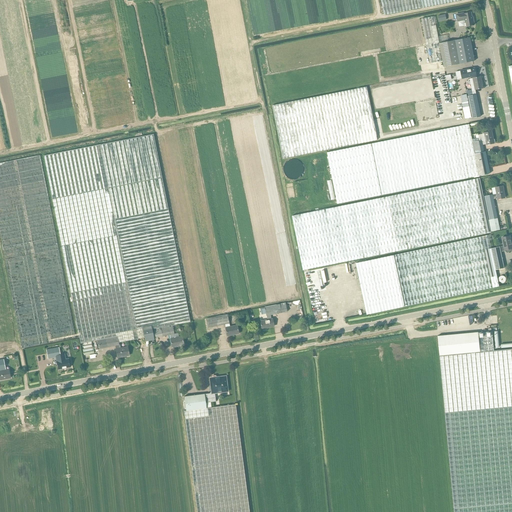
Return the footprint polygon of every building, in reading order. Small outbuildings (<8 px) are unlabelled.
[(381,0),(384,15),(422,8),(460,1),(460,0),(461,0),(462,1),(465,0),(381,0)] [(466,23),(467,26),(475,25),(474,19),(473,19),(472,12),(464,14),(464,13),(457,14),(458,21),(465,20),(465,23),(466,23)] [(442,61),(444,67),(475,61),(470,37),(440,43),(434,17),(422,19),(430,64),(442,61)] [(475,68),(460,71),(462,78),(462,79),(463,78),(476,76),(475,68)] [(471,85),(472,90),(475,90),(483,88),(481,76),(473,78),(474,84),(471,85)] [(367,87),(272,105),(283,159),(377,140),(367,87)] [(467,94),(460,95),(465,119),(471,118),(467,96),(467,94)] [(476,94),(467,96),(472,119),(481,117),(481,116),(478,104),(476,94)] [(469,124),(327,152),(337,204),(445,182),(479,176),(490,173),(486,151),(484,152),(483,145),(487,144),(487,145),(494,143),(495,142),(495,139),(493,139),(492,131),(484,133),(482,134),(478,135),(479,138),(472,139),(469,124)] [(170,339),(172,347),(184,345),(182,337),(179,337),(178,333),(174,334),(173,326),(190,322),(154,134),(100,145),(138,339),(144,337),(145,342),(154,340),(154,338),(170,335),(170,339)] [(119,342),(138,339),(100,145),(44,156),(80,340),(80,343),(92,341),(94,349),(99,348),(99,349),(115,346),(116,349),(117,358),(129,355),(128,347),(121,348),(120,344),(119,345),(119,342)] [(0,163),(0,232),(22,348),(75,338),(40,155),(0,163)] [(303,169),(303,168),(303,166),(302,164),(301,163),(300,161),(298,159),(296,159),(294,158),(293,158),(291,158),(289,159),(287,160),(286,161),(285,163),(284,165),(283,167),(283,169),(283,170),(284,173),(285,174),(286,176),(287,177),(289,178),(291,178),(293,179),(296,178),(297,178),(299,177),(300,176),(301,175),(303,173),(303,171),(303,169)] [(480,178),(292,216),(303,270),(491,232),(500,230),(494,199),(493,195),(493,194),(484,196),(480,178)] [(326,181),(331,200),(335,199),(331,180),(326,181)] [(497,194),(493,195),(494,199),(497,198),(498,199),(505,198),(503,186),(495,187),(497,194)] [(356,263),(367,314),(405,306),(499,286),(496,270),(505,268),(501,251),(505,250),(506,252),(511,250),(511,248),(511,239),(511,240),(510,236),(502,238),(504,246),(500,247),(500,246),(491,248),(488,235),(356,263)] [(350,278),(353,278),(350,263),(343,265),(346,281),(350,280),(350,278)] [(260,321),(262,329),(268,328),(268,327),(274,325),(272,319),(271,319),(271,315),(287,312),(286,303),(264,307),(265,308),(260,309),(261,315),(266,314),(266,316),(267,316),(267,320),(260,321)] [(225,328),(227,335),(235,334),(239,334),(237,325),(230,327),(229,324),(228,314),(207,319),(208,328),(225,324),(225,328)] [(438,336),(454,511),(511,511),(511,348),(494,351),(492,332),(478,333),(478,332),(438,336)] [(59,347),(46,350),(48,359),(56,357),(58,369),(70,367),(68,359),(65,359),(64,354),(60,355),(59,347)] [(3,359),(0,359),(0,380),(10,378),(9,369),(6,370),(3,359)] [(184,411),(197,511),(249,511),(235,404),(211,408),(210,402),(216,401),(215,397),(214,397),(214,393),(228,392),(226,376),(222,377),(218,377),(217,377),(216,376),(215,375),(212,376),(211,377),(211,378),(212,387),(211,387),(211,391),(210,394),(204,394),(184,396),(186,411),(184,411)]
